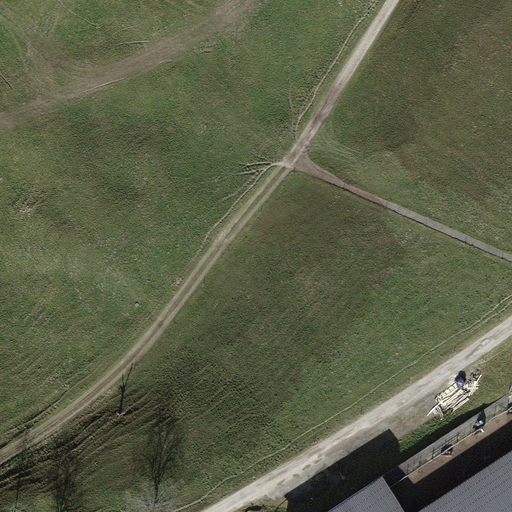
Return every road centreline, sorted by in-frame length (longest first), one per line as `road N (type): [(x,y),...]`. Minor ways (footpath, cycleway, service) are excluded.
road 1 (track): [(0,459),(66,420),(215,280),(391,0)]
road 2 (track): [(217,511),(511,324)]
